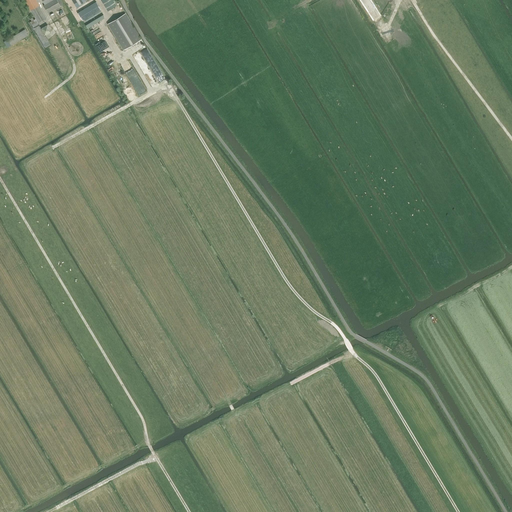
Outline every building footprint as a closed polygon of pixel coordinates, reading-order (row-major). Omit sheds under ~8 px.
[(41,28),(38,22),(46,18),(35,0),(24,0),(36,19),(30,22),(45,48),(51,44),(45,34),(44,35),(41,28)] [(60,6),(63,4),(61,0),(42,0),(45,5),(44,5),(48,13),(61,6),(60,6)] [(112,0),(101,0),(108,11),(116,6),(112,0)] [(83,20),(101,9),(96,2),(78,13),(83,20)] [(123,50),(141,39),(125,13),(108,24),(123,50)] [(88,28),(105,18),(103,14),(86,25),(88,28)] [(44,35),(45,34),(51,31),(48,25),(41,28),(44,35)] [(25,29),(4,42),(7,48),(28,35),(25,29)]
